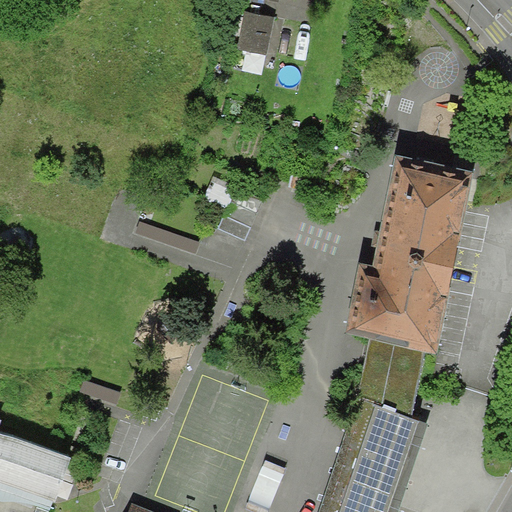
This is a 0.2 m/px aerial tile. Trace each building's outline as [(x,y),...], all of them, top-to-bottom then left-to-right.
[(273,16),(243,10),(236,46),(265,52),(273,16)] [(357,332),(366,334),(426,345),(435,347),(451,266),(455,245),(462,210),(471,167),(456,165),(393,152),(371,263),(356,260),(342,329),(354,331),(357,332)] [(265,198),(238,185),(219,226),(245,239),(265,198)] [(147,197),(145,197),(134,228),(198,250),(201,241),(153,224),(161,202),(147,197)] [(415,396),(426,345),(366,334),(365,341),(360,376),(357,396),(374,402),(337,511),(396,511),(427,421),(411,416),(415,396)] [(345,429),(316,511),(337,511),(374,402),(357,396),(345,429)] [(0,480),(5,482),(52,498),(53,494),(68,452),(0,428),(0,480)] [(0,498),(1,499),(27,499),(39,503),(40,503),(50,507),(51,504),(52,502),(55,494),(53,494),(52,498),(0,480),(0,498)]
